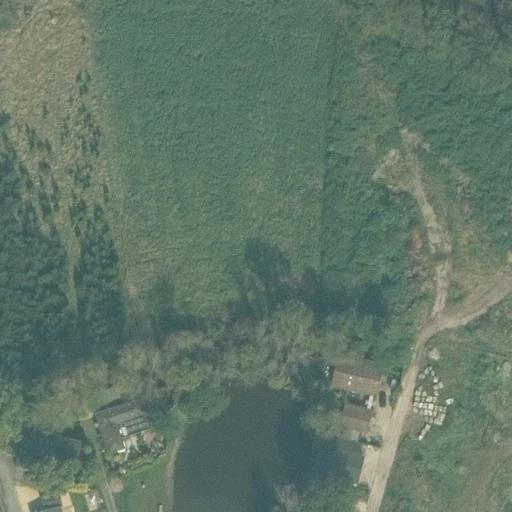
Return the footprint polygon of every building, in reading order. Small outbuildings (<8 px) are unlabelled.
[(359,366),(336,361),(330,386),(374,397),(383,366),(360,360),(359,366)] [(459,410),(465,382),(423,373),(417,402),(459,410)] [(481,444),(510,434),(496,396),(467,407),(481,444)] [(141,399),(94,414),(106,454),(123,449),(116,425),(147,415),(141,399)] [(367,434),(372,410),(344,405),(338,428),(367,434)] [(26,427),(14,467),(30,472),(38,449),(76,460),(81,443),(26,427)] [(363,456),(323,447),(317,476),(356,485),(363,456)]
